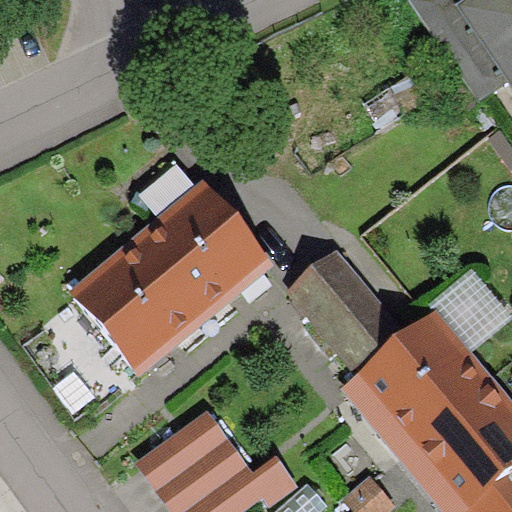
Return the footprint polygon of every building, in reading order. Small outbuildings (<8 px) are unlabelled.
[(475,128),(511,103),(511,0),(409,0),(395,9),(475,128)] [(193,180),(123,236),(200,331),(270,275),(193,180)] [(123,236),(54,292),(130,387),(200,331),(123,236)] [(345,388),(396,347),(326,265),(277,305),(345,388)] [(477,391),(423,325),(396,347),(345,388),(339,393),(393,459),(477,391)] [(511,472),(511,433),(477,391),(393,459),(436,511),(463,511),(506,477),(511,472)] [(121,478),(145,511),(244,511),(247,510),(248,511),(266,511),(284,500),(263,471),(241,487),(195,424),(121,478)] [(511,511),(511,484),(506,477),(463,511),(511,511)] [(321,511),(311,495),(282,511),(321,511)]
